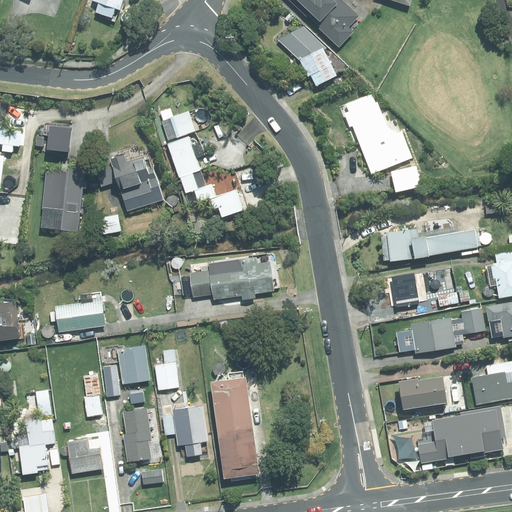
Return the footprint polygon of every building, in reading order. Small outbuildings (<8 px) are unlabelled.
[(100,0),(98,9),(114,14),(118,4),(123,6),(124,0),(100,0)] [(289,0),(338,46),(353,30),(348,26),(358,15),(341,0),(289,0)] [(290,11),(284,18),(290,22),(295,15),(290,11)] [(322,49),(325,48),(325,47),(302,26),(277,38),(299,59),(307,75),(309,74),(315,85),(335,74),(322,49)] [(355,119),(350,121),(370,172),(410,156),(400,130),(390,134),(376,99),(351,109),(355,119)] [(201,168),(202,168),(193,143),(191,143),(180,114),(163,120),(187,187),(181,189),(187,204),(211,195),(215,207),(221,205),(224,215),(244,207),(238,188),(218,195),(213,182),(207,185),(201,168)] [(0,122),(0,141),(4,142),(4,149),(14,151),(15,143),(21,144),(22,128),(9,127),(9,124),(0,122)] [(72,129),(52,127),(49,149),(69,151),(72,129)] [(98,170),(103,185),(120,180),(129,209),(150,203),(153,210),(160,208),(157,200),(166,197),(155,164),(150,165),(147,154),(128,159),(126,151),(112,156),(115,164),(98,170)] [(434,154),(428,160),(435,167),(441,160),(434,154)] [(21,165),(7,163),(5,179),(19,181),(21,165)] [(416,166),(391,170),(395,190),(419,185),(416,166)] [(44,205),(52,206),(52,207),(66,209),(66,203),(71,204),(72,199),(67,198),(69,177),(62,176),(62,169),(48,167),(44,205)] [(119,212),(99,217),(103,234),(123,229),(119,212)] [(386,236),(381,236),(382,260),(413,258),(413,256),(477,246),(474,228),(461,230),(455,225),(417,231),(416,229),(386,231),(386,236)] [(492,262),(493,265),(491,265),(493,277),(495,276),(498,296),(511,293),(511,250),(495,253),(496,262),(492,262)] [(240,264),(192,272),(195,295),(215,292),(216,298),(276,288),(271,260),(259,262),(258,255),(239,258),(240,264)] [(184,256),(171,256),(171,269),(184,269),(184,256)] [(463,271),(456,272),(459,287),(467,285),(463,271)] [(391,276),(395,306),(419,302),(419,301),(427,300),(426,294),(417,296),(414,273),(391,276)] [(172,274),(156,277),(158,291),(174,288),(172,274)] [(467,290),(458,291),(459,300),(468,299),(467,290)] [(456,291),(437,295),(439,306),(459,301),(456,291)] [(58,310),(51,311),(52,320),(59,319),(61,330),(108,323),(104,296),(85,299),(85,301),(57,305),(58,310)] [(3,308),(0,307),(0,336),(23,334),(19,297),(2,300),(3,308)] [(511,300),(485,306),(487,320),(491,319),(494,332),(501,331),(502,337),(511,334),(511,300)] [(460,333),(484,329),(481,307),(460,311),(462,323),(457,324),(456,316),(410,323),(414,352),(461,344),(460,333)] [(227,318),(220,321),(223,329),(230,326),(227,318)] [(37,332),(27,333),(28,347),(38,346),(37,332)] [(196,340),(183,342),(185,353),(197,351),(196,340)] [(147,343),(119,346),(124,381),(151,377),(147,343)] [(175,348),(164,349),(166,361),(176,359),(175,348)] [(487,373),(471,376),(476,403),(511,396),(511,381),(505,382),(504,372),(511,371),(510,361),(486,365),(487,373)] [(177,362),(157,364),(159,388),(180,385),(177,362)] [(117,364),(105,365),(109,395),(121,394),(117,364)] [(85,374),(88,396),(86,396),(88,415),(104,413),(99,373),(85,374)] [(248,374),(213,379),(220,429),(255,424),(248,374)] [(414,383),(399,385),(404,413),(447,406),(443,380),(415,385),(414,383)] [(174,408),(175,413),(163,415),(166,434),(178,432),(179,444),(187,443),(189,454),(204,452),(202,440),(210,439),(205,403),(189,406),(188,401),(177,402),(177,407),(174,408)] [(128,432),(125,433),(129,460),(159,455),(156,437),(153,438),(148,406),(125,409),(128,432)] [(502,407),(427,421),(429,432),(431,443),(419,445),(423,465),(510,450),(502,407)] [(56,441),(54,428),(56,428),(54,417),(44,419),(43,417),(28,419),(30,433),(19,435),(25,472),(43,469),(42,463),(50,462),(47,442),(56,441)] [(255,424),(220,429),(227,475),(261,470),(255,424)] [(90,437),(69,440),(74,471),(105,466),(102,446),(92,447),(90,437)] [(163,468),(143,471),(144,483),(164,481),(163,468)] [(142,472),(132,473),(133,482),(143,481),(142,472)] [(26,510),(18,511),(50,511),(47,492),(24,495),(26,510)]
